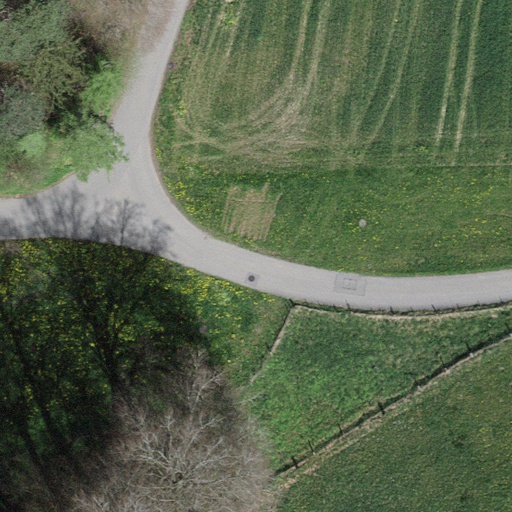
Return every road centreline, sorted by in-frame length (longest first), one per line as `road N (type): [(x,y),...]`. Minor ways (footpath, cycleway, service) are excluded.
road 1 (unclassified): [(511,283),(444,294),(347,290),(249,267),(97,215),(0,218)]
road 2 (track): [(97,215),(174,0)]
road 3 (track): [(124,0),(93,16),(0,113)]
